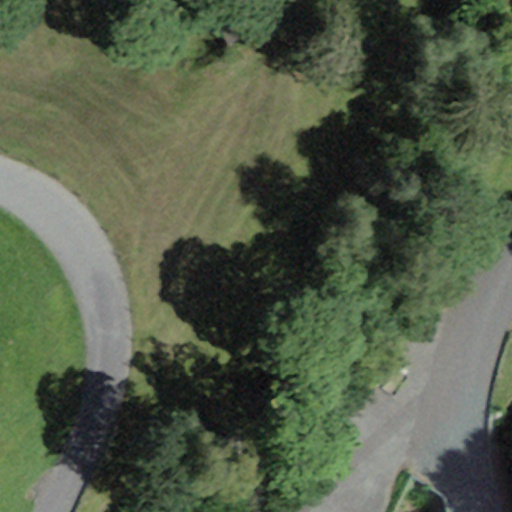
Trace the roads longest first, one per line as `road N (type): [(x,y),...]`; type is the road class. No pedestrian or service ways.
road 1 (residential): [(52,511),(104,388),(109,320),(68,227),(0,179)]
road 2 (residential): [(511,282),(461,418),(467,511)]
